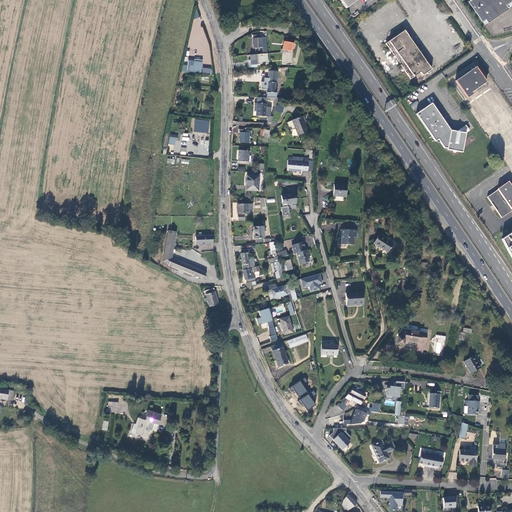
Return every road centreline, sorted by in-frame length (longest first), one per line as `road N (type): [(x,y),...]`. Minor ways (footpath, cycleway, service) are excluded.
road 1 (trunk): [(298,0),(511,312)]
road 2 (unclassified): [(239,319),(220,340),(213,466),(202,478),(157,472),(65,434),(32,410)]
road 3 (trunk): [(511,289),(314,0)]
road 4 (unclassified): [(204,0),(224,67),(223,223),(239,319)]
road 5 (unclassified): [(307,439),(332,394),(356,371),(309,184)]
road 6 (unclassified): [(348,480),(511,488)]
road 7 (unclassified): [(239,319),(269,388),(307,439)]
